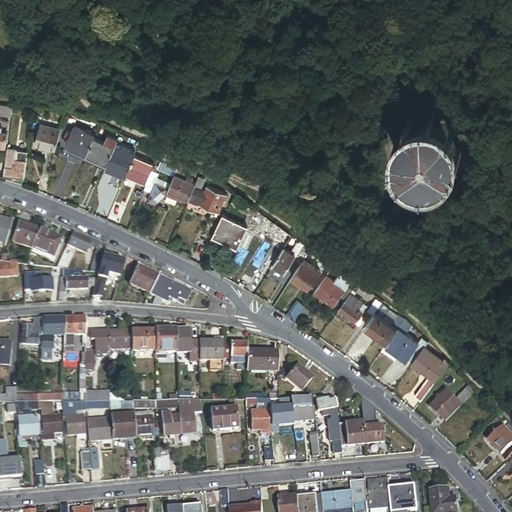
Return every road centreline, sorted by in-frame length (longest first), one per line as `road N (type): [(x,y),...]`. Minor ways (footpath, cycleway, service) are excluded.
road 1 (residential): [(450,459),(0,502)]
road 2 (residential): [(282,330),(133,244),(0,189)]
road 3 (residential): [(282,330),(124,310),(0,313)]
road 4 (residential): [(450,459),(282,330)]
